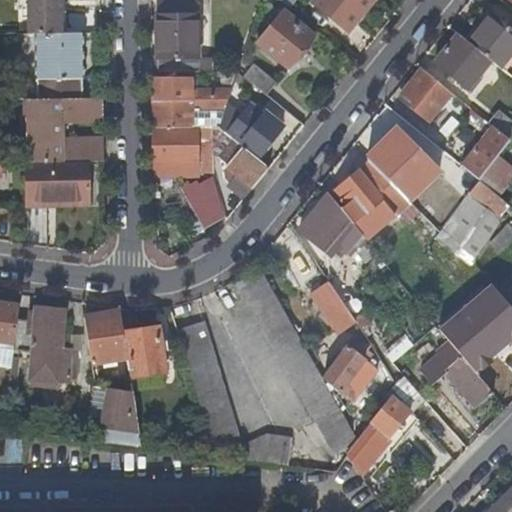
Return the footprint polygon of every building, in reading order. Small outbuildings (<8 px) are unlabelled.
[(28,10),(28,0),(18,0),(19,10),(28,10)] [(62,33),(62,0),(28,0),(28,10),(28,34),(36,34),(62,33)] [(157,15),(158,72),(198,72),(197,0),(159,0),(159,15),(157,15)] [(354,21),(370,0),(325,0),(318,9),(334,22),(343,12),(354,21)] [(314,34),(284,9),(256,43),(287,67),(314,34)] [(511,31),(491,14),(467,43),(491,62),(499,69),(511,52),(511,31)] [(82,77),(82,33),(67,33),(62,33),(36,34),(37,78),(82,77)] [(477,78),(491,62),(467,43),(456,34),(433,63),(467,91),(474,82),(480,87),(483,83),(477,78)] [(245,78),(265,94),(276,81),(256,65),(245,78)] [(451,93),(421,69),(400,96),(406,101),(403,105),(427,123),(451,93)] [(192,77),(153,76),(153,101),(227,100),(231,90),(192,89),(192,77)] [(63,120),(103,119),(103,97),(27,98),(27,160),(42,160),(54,160),(89,160),(104,160),(104,137),(63,138),(63,120)] [(192,113),(223,113),(227,100),(153,101),(153,127),(192,127),(192,113)] [(249,107),(237,122),(228,132),(254,153),(275,129),(249,107)] [(275,120),(295,135),(303,124),(284,109),(275,120)] [(479,126),(483,120),(471,110),(467,116),(479,126)] [(511,123),(497,111),(487,123),(491,126),(508,141),(511,135),(511,123)] [(192,113),(192,127),(217,127),(223,113),(192,113)] [(460,120),(453,115),(441,130),(448,135),(460,120)] [(491,126),(461,166),(478,179),(508,141),(491,126)] [(177,161),(176,170),(176,175),(197,175),(197,130),(153,129),(154,161),(177,161)] [(394,130),(365,159),(369,163),(393,186),(395,188),(424,159),(394,130)] [(219,159),(253,186),(269,167),(234,140),(219,159)] [(24,160),(25,199),(89,198),(89,160),(54,160),(42,160),(27,160),(24,160)] [(154,170),(176,170),(177,161),(154,161),(154,170)] [(380,199),(393,186),(369,163),(334,191),(345,205),(340,210),(360,235),(365,240),(394,215),(380,199)] [(494,224),(506,210),(475,184),(463,199),(481,214),(494,224)] [(394,215),(408,201),(395,188),(393,186),(380,199),(394,215)] [(435,241),(453,257),(481,214),(463,199),(435,241)] [(345,254),(360,235),(340,210),(339,209),(335,214),(322,203),(299,233),(325,254),(332,245),(345,254)] [(497,252),(511,236),(511,230),(506,225),(489,245),(497,252)] [(336,455),(354,444),(357,439),(322,377),(261,269),(238,282),(336,455)] [(511,309),(493,287),(441,330),(461,354),(478,375),(511,346),(511,309)] [(19,304),(0,300),(0,347),(13,349),(17,319),(19,304)] [(350,334),(359,328),(342,304),(334,310),(350,334)] [(29,320),(17,319),(13,349),(18,350),(30,352),(28,379),(69,382),(69,347),(61,347),(65,308),(35,305),(34,315),(30,314),(29,320)] [(125,375),(130,374),(123,331),(120,311),(83,316),(91,360),(121,356),(125,375)] [(204,322),(177,330),(210,437),(216,456),(289,466),(293,438),(267,434),(242,447),(204,322)] [(156,326),(123,331),(130,374),(130,377),(165,371),(156,326)] [(354,334),(322,377),(349,397),(372,365),(358,355),(367,344),(354,334)] [(18,350),(13,349),(7,391),(14,392),(18,350)] [(476,408),(492,393),(478,375),(461,354),(442,370),(476,408)] [(423,402),(402,378),(390,389),(411,412),(423,402)] [(100,417),(105,387),(94,386),(89,415),(100,417)] [(105,387),(100,417),(100,429),(98,441),(141,446),(132,391),(105,387)] [(352,447),(368,463),(408,414),(391,398),(352,447)] [(197,441),(201,454),(216,456),(210,437),(197,441)] [(368,463),(352,447),(345,457),(358,474),(368,463)] [(511,511),(511,489),(490,511),(511,511)]
